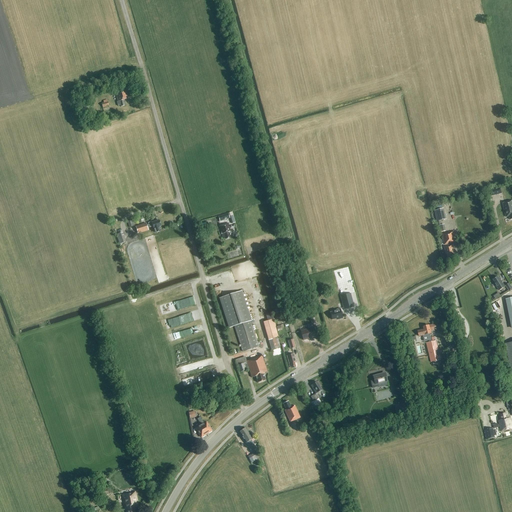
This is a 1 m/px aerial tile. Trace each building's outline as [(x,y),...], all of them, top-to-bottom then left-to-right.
[(123,100),(128,98),(126,89),(115,92),(118,101),(116,101),(118,106),(120,105),(120,106),(124,105),(123,100)] [(103,108),(104,111),(110,110),(109,106),(107,100),(103,101),(104,103),(101,104),(100,104),(100,106),(102,106),(103,108)] [(511,201),(503,203),(506,216),(509,215),(510,220),(511,219),(511,201)] [(436,223),(445,221),(442,210),(433,212),(436,223)] [(151,222),(148,223),(149,228),(153,227),(153,229),(154,229),(155,233),(160,231),(159,227),(161,226),(159,220),(152,223),(151,222)] [(231,231),(228,223),(219,226),(221,233),(222,232),(222,234),(221,234),(223,239),(225,238),(226,239),(230,238),(228,232),(231,231)] [(146,224),(136,227),(138,234),(148,230),(147,228),(146,225),(146,224)] [(448,260),(455,258),(454,252),(455,252),(453,245),(450,245),(450,244),(453,243),(456,242),(454,231),(442,234),(445,245),(447,245),(447,246),(444,247),(445,254),(446,253),(448,260)] [(119,245),(126,242),(123,232),(116,234),(119,245)] [(499,279),(498,277),(493,280),(495,282),(494,283),(499,291),(505,287),(500,279),(499,279)] [(242,291),(220,298),(229,328),(234,326),(242,352),(261,346),(260,342),(256,343),(250,321),(251,321),(242,291)] [(350,293),(340,296),(344,310),(354,307),(350,293)] [(338,318),(339,320),(343,318),(340,309),(337,310),(337,311),(330,313),(332,320),(338,318)] [(273,319),(263,322),(271,350),(280,347),(277,337),(278,337),(275,327),(276,327),(274,319),(273,319)] [(310,339),(315,338),(313,328),(312,328),(311,324),(307,325),(308,329),(301,332),(303,340),(310,338),(310,339)] [(424,330),(418,331),(419,336),(425,335),(427,335),(428,340),(429,340),(430,342),(426,343),(431,362),(432,362),(440,360),(436,341),(433,341),(432,338),(431,334),(430,331),(430,329),(429,325),(423,327),(424,330)] [(503,344),(508,369),(510,369),(511,369),(511,368),(511,342),(505,344),(503,344)] [(295,367),(294,362),(296,361),(294,354),(287,356),(290,368),(291,367),(292,368),(295,367)] [(263,374),(267,373),(261,356),(247,361),(245,356),(236,360),(239,373),(249,370),(252,378),(255,377),(258,383),(265,380),(263,374)] [(377,384),(387,381),(385,374),(373,376),(374,380),(371,381),(372,388),(378,387),(377,384)] [(319,398),(322,397),(318,392),(322,390),(317,382),(311,386),(316,393),(316,394),(311,397),(314,402),(319,398)] [(365,405),(377,402),(376,398),(377,397),(375,389),(361,392),(364,403),(365,405)] [(290,423),(300,418),(295,406),(291,408),(288,401),(283,404),(286,410),(284,411),(290,423)] [(409,404),(400,406),(401,413),(410,411),(409,404)] [(375,415),(387,413),(385,406),(374,408),(375,415)] [(497,424),(493,425),(493,426),(494,429),(498,428),(500,427),(501,430),(501,432),(505,431),(505,432),(506,432),(508,432),(509,431),(509,430),(511,429),(511,425),(510,418),(509,418),(506,419),(505,414),(501,415),(501,416),(500,417),(501,420),(499,421),(499,424),(497,425),(497,424)] [(201,438),(212,431),(206,422),(204,423),(200,417),(197,419),(201,425),(196,429),(201,438)] [(251,452),(256,449),(251,440),(252,439),(245,428),(239,433),(251,452)] [(494,437),(492,429),(484,430),(486,439),(494,437)] [(257,458),(259,457),(257,452),(250,456),(250,455),(248,457),(252,464),(258,460),(257,458)] [(106,488),(94,492),(97,499),(108,495),(108,494),(114,493),(112,487),(106,489),(106,488)] [(127,509),(127,511),(134,511),(134,508),(138,507),(135,492),(122,495),(125,510),(127,509)]
